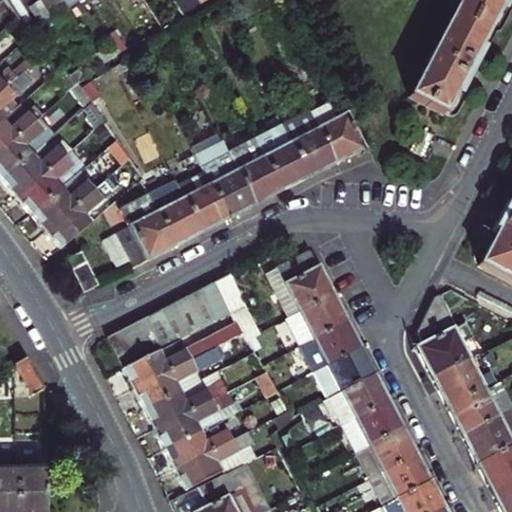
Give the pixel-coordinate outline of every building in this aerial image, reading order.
[(0,0),(0,12),(9,5),(5,0),(0,0)] [(36,0),(5,0),(9,5),(14,0),(20,0),(27,10),(32,7),(35,12),(31,13),(41,29),(50,22),(36,0)] [(88,2),(86,0),(73,0),(78,8),(88,2)] [(144,0),(128,0),(136,12),(147,4),(144,0)] [(205,10),(198,0),(197,0),(180,11),(187,22),(205,10)] [(198,0),(205,10),(220,0),(198,0)] [(511,0),(464,0),(411,103),(445,121),(456,101),(459,102),(483,57),(480,55),(500,17),(503,18),(511,0)] [(20,23),(0,40),(0,43),(2,47),(24,29),(20,23)] [(9,93),(0,100),(0,129),(6,124),(0,118),(0,116),(52,73),(45,62),(21,83),(9,93)] [(118,71),(123,79),(135,72),(131,64),(118,71)] [(61,86),(68,98),(82,89),(89,84),(81,71),(61,86)] [(0,100),(9,93),(21,83),(13,73),(3,81),(0,78),(0,100)] [(90,101),(84,93),(82,89),(68,98),(69,100),(76,111),(90,101)] [(330,107),(311,117),(338,169),(365,155),(347,121),(340,124),(330,107)] [(338,169),(311,117),(309,113),(285,127),(313,182),(338,169)] [(6,124),(0,129),(0,159),(38,127),(31,118),(13,132),(6,124)] [(82,147),(17,202),(32,220),(65,192),(77,182),(71,174),(96,154),(102,161),(120,146),(107,126),(82,147)] [(38,127),(0,159),(0,182),(2,185),(35,158),(52,143),(38,127)] [(313,182),(285,127),(257,142),(285,196),(313,182)] [(35,158),(2,185),(17,202),(82,147),(76,139),(42,166),(35,158)] [(259,210),(285,196),(257,142),(231,156),(231,157),(259,210)] [(259,210),(231,157),(204,171),(207,177),(231,224),(259,210)] [(65,192),(32,220),(46,237),(107,186),(118,176),(110,167),(72,199),(65,192)] [(204,238),(231,224),(207,177),(180,191),(187,204),(204,238)] [(62,255),(94,227),(88,219),(115,196),(107,186),(46,237),(62,255)] [(500,236),(481,270),(511,286),(511,203),(496,234),(500,236)] [(204,238),(187,204),(161,218),(178,251),(204,238)] [(178,251),(161,218),(154,205),(126,220),(133,232),(119,239),(136,273),(178,251)] [(336,301),(312,256),(305,259),(279,272),(303,317),(336,301)] [(69,268),(85,299),(99,292),(83,260),(69,268)] [(234,285),(232,280),(224,285),(226,290),(234,285)] [(224,285),(217,289),(234,319),(239,316),(226,290),(224,285)] [(234,285),(226,290),(239,316),(248,312),(234,285)] [(234,319),(217,289),(204,295),(219,326),(234,319)] [(204,295),(190,303),(205,334),(219,326),(204,295)] [(419,353),(435,383),(471,364),(464,351),(476,344),(469,329),(460,334),(442,299),(436,302),(419,337),(426,349),(419,353)] [(336,301),(303,317),(290,324),(304,350),(350,327),(336,301)] [(190,303),(177,309),(192,340),(205,334),(190,303)] [(192,340),(177,309),(165,315),(180,347),(192,340)] [(165,315),(151,322),(166,354),(180,347),(165,315)] [(151,322),(137,329),(153,361),(161,357),(166,354),(151,322)] [(350,327),(304,350),(317,377),(363,353),(350,327)] [(153,361),(137,329),(123,336),(140,368),(153,361)] [(153,361),(140,368),(126,375),(136,394),(191,366),(244,338),(239,329),(166,366),(161,357),(153,361)] [(140,368),(123,336),(110,343),(126,375),(140,368)] [(126,375),(110,343),(102,347),(97,357),(110,383),(126,375)] [(363,353),(317,377),(331,403),(376,379),(363,353)] [(32,372),(27,362),(17,368),(22,379),(32,372)] [(435,383),(450,412),(496,388),(493,381),(483,386),(471,364),(435,383)] [(191,366),(136,394),(147,415),(182,397),(177,388),(197,378),(191,366)] [(32,372),(22,379),(33,400),(43,393),(32,372)] [(280,397),(294,389),(289,379),(274,387),(280,397)] [(390,406),(376,379),(331,403),(322,407),(329,420),(334,418),(341,432),(390,406)] [(496,388),(450,412),(465,441),(511,416),(511,412),(498,386),(496,388)] [(182,397),(147,415),(157,436),(213,407),(207,396),(187,406),(182,397)] [(390,406),(341,432),(355,458),(404,432),(390,406)] [(167,455),(203,436),(199,428),(218,418),(213,407),(157,436),(167,455)] [(511,416),(465,441),(479,469),(511,452),(511,416)] [(418,460),(404,432),(355,458),(369,485),(418,460)] [(208,445),(203,436),(167,455),(178,475),(233,447),(227,435),(208,445)] [(233,447),(178,475),(188,496),(243,467),(239,459),(252,452),(247,440),(233,447)] [(511,452),(479,469),(493,497),(511,487),(511,452)] [(0,511),(18,511),(18,466),(18,460),(0,459),(0,511)] [(418,460),(369,485),(382,511),(431,485),(418,460)] [(18,466),(18,511),(46,511),(47,466),(18,466)] [(270,511),(248,468),(228,478),(239,498),(243,496),(251,511),(270,511)] [(251,511),(243,496),(239,498),(228,478),(198,494),(206,511),(251,511)] [(382,511),(445,511),(431,485),(382,511)] [(511,511),(511,487),(493,497),(500,511),(511,511)]
